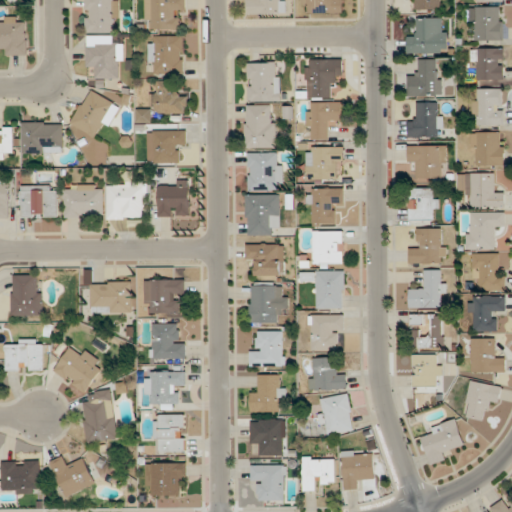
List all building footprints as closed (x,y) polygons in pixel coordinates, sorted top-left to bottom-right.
[(85,0),(86,33),(119,33),(118,0),(85,0)] [(178,15),(186,15),(186,0),(146,0),(146,30),(177,30),(178,15)] [(247,0),(248,13),(282,13),(282,0),(247,0)] [(343,13),(343,0),(304,0),(305,13),(343,13)] [(445,0),(417,0),(417,9),(441,9),(441,0),(446,0),(445,0)] [(504,41),(504,6),(473,6),(473,41),(504,41)] [(0,54),(29,54),(29,25),(19,25),(19,16),(0,16),(0,54)] [(448,54),(448,18),(418,18),(418,36),(408,36),(408,54),(448,54)] [(87,68),(96,68),(97,79),(118,79),(118,68),(125,68),(125,45),(115,45),(115,35),(86,36),(87,68)] [(150,36),(150,74),(184,74),(184,36),(150,36)] [(504,48),(474,48),(474,79),(504,79),(504,48)] [(335,98),(335,88),(344,88),(344,59),(306,59),(306,98),(335,98)] [(442,96),(442,59),(419,59),(419,72),(410,72),(410,97),(442,96)] [(248,102),(282,102),(282,62),(248,62),(248,102)] [(138,123),(152,123),(152,113),(188,113),(188,92),(176,92),(176,81),(157,81),(157,91),(151,91),(151,109),(138,109),(138,123)] [(504,88),(474,88),(474,125),(504,125),(504,88)] [(121,105),(89,90),(72,125),(97,137),(102,126),(109,129),(121,105)] [(344,102),(307,102),(307,138),(333,138),(333,121),(344,121),(344,102)] [(442,102),(418,102),(418,116),(410,116),(410,138),(442,137),(442,102)] [(275,105),(246,105),(246,147),(275,147),(275,105)] [(65,122),(23,122),(23,154),(65,154),(65,122)] [(14,129),(0,129),(0,158),(14,159),(14,129)] [(178,141),(187,141),(187,130),(150,130),(150,163),(178,163),(178,141)] [(505,165),(505,131),(473,131),(473,165),(505,165)] [(447,145),(409,145),(409,166),(419,166),(419,179),(447,179),(447,145)] [(307,146),(307,180),(336,180),(336,165),(345,165),(345,146),(307,146)] [(248,191),(282,191),(282,152),(248,152),(248,191)] [(505,207),(505,193),(496,194),(495,173),(466,174),(467,208),(505,207)] [(12,178),(0,177),(0,217),(12,218),(12,178)] [(148,182),(134,181),(134,182),(108,181),(108,219),(148,220),(148,182)] [(159,217),(191,217),(191,182),(159,182),(159,217)] [(104,217),(104,184),(64,184),(64,217),(104,217)] [(21,185),(21,218),(60,218),(60,185),(21,185)] [(345,188),(308,188),(308,208),(313,208),(313,226),(336,226),(336,208),(345,208),(345,188)] [(410,219),(439,219),(439,188),(410,188),(410,219)] [(246,235),(272,235),(272,226),(281,226),(281,195),(246,195),(246,235)] [(467,249),(495,249),(496,229),(505,229),(505,212),(468,211),(467,249)] [(410,263),(446,263),(446,229),(420,228),(419,248),(410,248),(410,263)] [(345,231),(314,231),(314,263),(345,263),(345,231)] [(257,275),(284,275),(284,243),(248,243),(248,265),(257,265),(257,275)] [(474,253),(474,281),(482,281),(482,290),(503,291),(504,254),(474,253)] [(317,270),(317,309),(345,309),(345,270),(317,270)] [(410,308),(446,307),(446,270),(422,270),(422,289),(410,289),(410,308)] [(43,316),(43,275),(12,275),(12,316),(43,316)] [(145,279),(145,309),(156,309),(156,318),(181,318),(181,295),(186,295),(186,279),(145,279)] [(134,281),(92,281),(92,313),(134,313),(134,281)] [(279,322),(279,283),(251,283),(251,322),(279,322)] [(471,296),(471,331),(496,331),(497,312),(505,312),(506,296),(471,296)] [(344,349),(344,315),(312,315),(312,349),(344,349)] [(414,349),(443,349),(443,315),(412,315),(412,327),(414,327),(414,349)] [(152,324),(152,359),(187,359),(187,341),(177,341),(177,324),(152,324)] [(286,367),(286,331),(260,331),(260,350),(251,350),(251,367),(286,367)] [(472,372),(506,372),(506,359),(496,359),(496,338),(472,338),(472,372)] [(7,371),(45,371),(45,339),(15,339),(15,343),(7,343),(7,371)] [(102,372),(95,367),(100,359),(84,347),(79,354),(71,348),(54,370),(86,394),(102,372)] [(441,354),(414,354),(414,387),(441,387),(441,354)] [(311,390),(346,389),(345,368),(336,368),(336,357),(310,358),(311,390)] [(187,370),(146,370),(146,404),(177,404),(177,384),(187,384),(187,370)] [(260,392),(251,392),(251,412),(279,412),(279,401),(287,401),(287,375),(260,375),(260,392)] [(465,417),(485,420),(488,403),(499,405),(502,386),(471,381),(465,417)] [(92,392),(93,402),(83,403),(88,443),(120,439),(113,389),(92,392)] [(356,430),(349,393),(318,399),(325,436),(356,430)] [(187,414),(156,414),(156,452),(187,452),(187,414)] [(287,456),(287,419),(251,419),(251,445),(261,445),(261,456),(287,456)] [(431,465),(451,459),(448,449),(465,444),(458,420),(421,431),(431,465)] [(375,478),(374,449),(343,451),(345,490),(356,490),(355,479),(375,478)] [(86,456),(71,464),(66,455),(51,462),(67,498),(99,483),(86,456)] [(303,456),(303,492),(314,492),(314,481),(336,481),(336,456),(303,456)] [(42,493),(42,461),(3,461),(4,494),(42,493)] [(182,484),(188,484),(188,463),(147,463),(147,495),(182,495),(182,484)] [(288,465),(252,465),(252,486),(261,486),(261,500),(288,501),(288,465)] [(511,511),(511,505),(511,506),(506,499),(490,509),(491,511),(511,511)]
